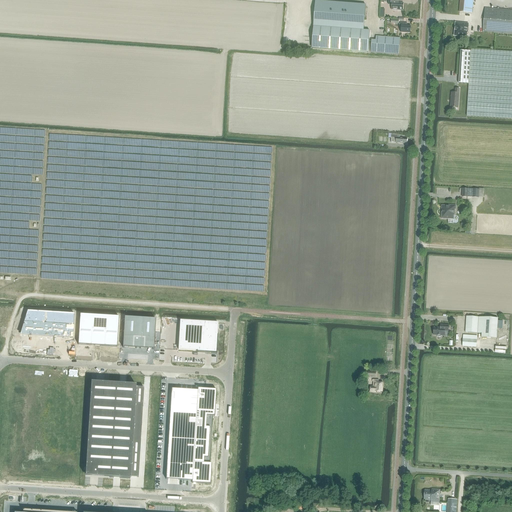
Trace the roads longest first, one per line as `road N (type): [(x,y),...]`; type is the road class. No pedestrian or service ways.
road 1 (tertiary): [(401,511),(433,0)]
road 2 (unclassified): [(228,373),(0,359)]
road 3 (unclassified): [(221,500),(0,487)]
road 4 (track): [(36,294),(47,132)]
road 5 (unclassified): [(228,373),(221,500)]
